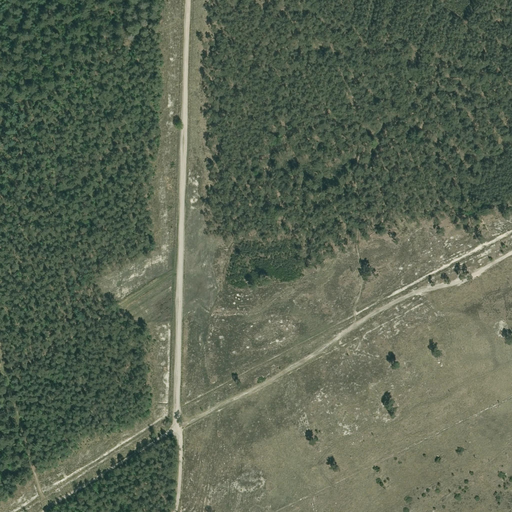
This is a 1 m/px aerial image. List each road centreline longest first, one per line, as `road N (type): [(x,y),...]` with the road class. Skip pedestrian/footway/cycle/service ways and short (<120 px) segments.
road 1 (track): [(186,0),(177,425)]
road 2 (track): [(511,251),(457,282),(408,295),(314,355),(177,425)]
road 3 (track): [(6,367),(52,350),(180,268)]
road 4 (track): [(177,430),(46,510)]
road 5 (track): [(6,367),(46,510)]
